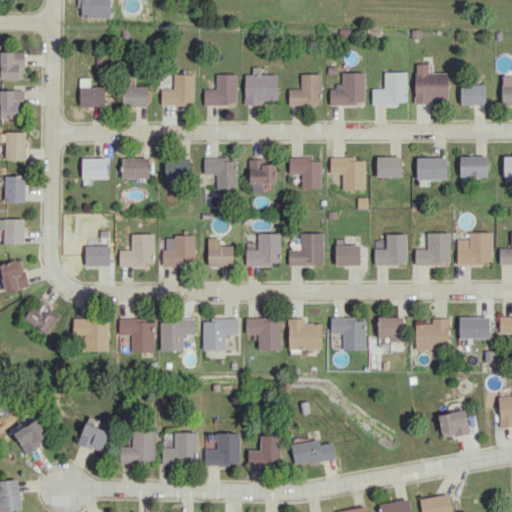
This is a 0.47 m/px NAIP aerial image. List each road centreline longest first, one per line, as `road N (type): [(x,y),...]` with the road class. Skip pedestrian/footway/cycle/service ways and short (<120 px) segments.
road 1 (residential): [(53,0),(49,250),(71,289),(511,289)]
road 2 (residential): [(511,128),(52,131)]
road 3 (residential): [(511,452),(311,490),(66,488)]
